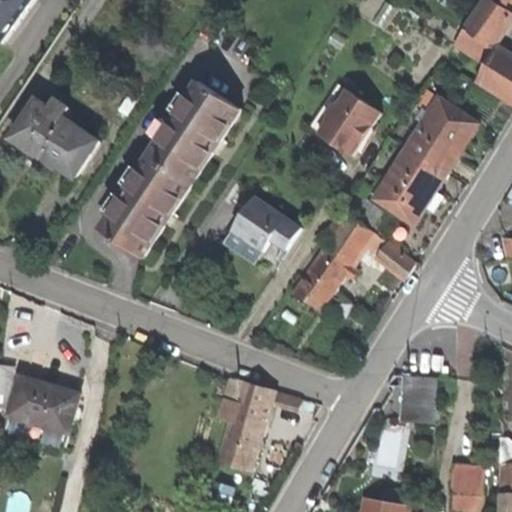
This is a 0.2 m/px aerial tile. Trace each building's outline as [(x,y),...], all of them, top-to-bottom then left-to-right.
[(38,0),(0,0),(0,40),(7,45),(38,0)] [(511,0),(488,0),(458,46),(490,65),(480,83),(511,103),(511,53),(498,45),(511,23),(511,12),(505,8),(509,0),(511,1),(511,0)] [(204,82),(155,157),(197,184),(222,147),(246,110),(204,82)] [(313,128),(323,134),(331,122),(330,115),(337,105),(343,104),(351,92),(342,85),(313,128)] [(113,126),(128,102),(113,92),(98,116),(113,126)] [(341,146),(357,157),(366,142),(365,136),(369,130),(375,128),(385,113),(351,92),(343,104),(337,105),(330,115),(331,122),(323,134),(341,146)] [(80,178),(104,141),(68,118),(74,108),(61,99),(54,108),(41,100),(16,139),(44,158),(61,169),(62,166),(80,178)] [(473,143),(484,126),(444,99),(411,150),(452,176),(473,143)] [(366,142),(375,128),(369,130),(365,136),(366,142)] [(432,206),(452,176),(411,150),(378,200),(419,227),(432,206)] [(173,220),(197,184),(155,157),(106,230),(148,258),(173,220)] [(280,267),(307,228),(266,199),(255,215),(251,212),(229,243),(249,258),(260,265),(265,257),(280,267)] [(376,226),(385,213),(373,204),(363,217),(376,226)] [(384,252),(391,244),(378,233),(345,210),(326,238),(333,243),(299,292),(324,310),(342,284),(350,274),(357,279),(362,272),(355,267),(372,242),(384,252)] [(419,265),(396,246),(386,258),(411,278),(419,265)] [(0,385),(0,391),(14,394),(18,365),(3,363),(0,385)] [(9,429),(68,447),(83,395),(65,389),(25,376),(9,429)] [(391,387),(404,388),(405,378),(395,377),(391,387)] [(439,379),(405,378),(404,388),(403,422),(437,424),(439,379)] [(223,463),(254,472),(262,448),(276,402),(294,407),(297,397),(236,379),(224,418),(235,422),(223,463)] [(503,437),(502,463),(511,463),(511,437),(511,438),(503,437)] [(511,463),(502,463),(501,493),(511,493),(511,463)] [(484,467),(458,466),(456,509),(482,511),(484,467)] [(511,511),(511,493),(501,493),(501,511),(511,511)] [(409,511),(410,508),(368,500),(365,511),(409,511)]
